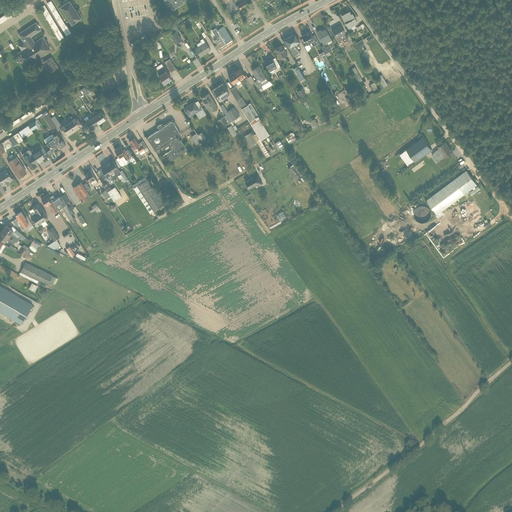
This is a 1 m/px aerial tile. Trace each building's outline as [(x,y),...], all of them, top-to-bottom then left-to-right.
[(71,25),(81,18),(69,0),(68,0),(66,2),(64,0),(62,1),(64,4),(59,6),(71,25)] [(172,10),(184,3),(181,0),(163,0),(167,7),(169,6),(172,10)] [(221,0),(222,2),(223,1),(231,15),(240,10),(248,5),(245,0),(237,5),(237,6),(236,6),(232,0),(221,0)] [(219,47),(232,39),(221,23),(219,25),(218,24),(219,23),(219,21),(220,20),(212,8),(203,14),(206,19),(210,16),(213,20),(210,23),(210,25),(211,26),(210,27),(212,30),(209,32),(219,47)] [(354,24),(357,23),(353,15),(351,16),(349,12),(342,16),(350,31),(356,28),(354,24)] [(204,30),(205,30),(195,14),(178,26),(179,28),(195,17),(204,30)] [(193,19),(199,29),(201,28),(195,19),(195,18),(193,19)] [(21,61),(24,65),(35,58),(36,59),(51,50),(42,37),(34,42),(31,37),(41,30),(39,27),(40,27),(38,24),(37,25),(36,22),(18,34),(23,42),(18,45),(21,50),(15,54),(20,62),(21,61)] [(175,44),(182,40),(176,31),(179,30),(176,25),(172,27),(173,27),(167,31),(169,35),(175,44)] [(347,40),(345,36),(344,35),(345,34),(340,26),(332,31),(338,42),(342,40),(344,42),(347,40)] [(323,45),(331,40),(325,30),(321,32),(320,30),(316,32),(323,45)] [(313,47),(319,43),(314,35),(312,37),(309,32),(301,36),(306,44),(308,43),(310,42),(313,47)] [(300,42),(295,34),(284,40),(293,55),(294,55),(295,57),(297,56),(297,57),(300,55),(297,51),(300,49),(298,45),(298,46),(296,44),(300,42)] [(200,57),(210,50),(205,42),(202,39),(200,41),(202,44),(195,49),(200,57)] [(158,49),(161,47),(157,40),(154,42),(150,45),(151,46),(149,47),(151,50),(153,49),(154,50),(157,48),(158,49)] [(280,59),(288,55),(284,48),(283,49),(280,45),(274,49),(280,59)] [(321,47),(327,57),(331,55),(330,52),(331,51),(328,46),(326,48),(324,45),(321,47)] [(328,69),(331,67),(323,52),(318,55),(322,61),(323,60),(328,69)] [(269,72),(277,68),(280,66),(275,58),(273,59),(271,57),(269,59),(267,56),(265,57),(265,61),(263,62),(269,72)] [(47,73),(58,68),(53,57),(41,62),(47,73)] [(171,72),(176,69),(169,59),(164,62),(171,72)] [(164,83),(171,79),(161,64),(156,67),(154,68),(164,83)] [(270,80),(268,81),(264,75),(259,66),(252,70),(257,79),(254,83),(259,90),(260,92),(273,84),(270,80)] [(301,83),(305,80),(298,67),(293,69),(301,83)] [(359,83),(362,81),(355,67),(352,69),(359,83)] [(246,75),(245,75),(240,68),(234,72),(241,83),(243,86),(249,83),(251,85),(254,83),(250,76),(248,78),(246,75)] [(241,83),(234,72),(228,76),(230,79),(229,80),(232,84),(234,87),(241,83)] [(377,77),(383,88),(387,85),(381,75),(377,77)] [(369,85),(373,91),(378,89),(374,82),(369,85)] [(221,101),(229,95),(222,83),(213,89),(221,101)] [(78,93),(80,96),(81,98),(91,91),(87,86),(77,92),(78,93)] [(234,87),(230,90),(256,133),(260,140),(269,135),(258,117),(250,104),(246,106),(241,97),(240,98),(234,87)] [(300,98),(306,94),(302,88),(297,91),(297,92),(297,93),(299,97),(300,97),(300,98)] [(70,103),(80,96),(78,93),(67,99),(70,103)] [(210,112),(217,108),(209,93),(201,98),(210,112)] [(74,115),(76,113),(69,102),(66,99),(64,101),(74,115)] [(100,105),(103,109),(108,106),(108,105),(109,104),(107,100),(106,101),(104,99),(99,102),(100,105)] [(199,119),(206,115),(200,105),(197,106),(194,102),(184,108),(189,117),(195,113),(199,119)] [(39,105),(21,117),(22,119),(40,108),(39,106),(40,106),(39,105)] [(234,107),(227,112),(223,105),(220,106),(226,116),(231,124),(232,126),(233,124),(231,121),(240,116),(234,107)] [(46,110),(42,113),(43,115),(42,115),(52,129),(57,126),(51,117),(46,110)] [(100,122),(106,119),(100,111),(93,116),(98,124),(101,123),(100,122)] [(51,117),(57,126),(60,124),(54,115),(51,117)] [(74,130),(81,125),(75,115),(71,118),(72,120),(69,122),(74,130)] [(98,124),(93,116),(89,118),(87,116),(84,118),(90,129),(95,125),(96,126),(98,124)] [(227,127),(231,124),(226,116),(223,117),(218,120),(222,127),(221,127),(223,130),(227,127)] [(28,125),(31,130),(36,127),(37,128),(40,126),(39,125),(41,124),(37,118),(28,125)] [(315,128),(319,126),(315,119),(314,119),(313,118),(310,119),(311,121),(315,128)] [(166,164),(187,150),(181,141),(179,141),(176,137),(180,134),(172,121),(164,126),(162,123),(156,127),(158,130),(146,138),(155,151),(161,146),(163,149),(164,148),(166,150),(169,148),(169,145),(172,149),(162,156),(166,164)] [(74,130),(69,122),(65,125),(64,123),(60,125),(66,135),(74,130)] [(301,134),(305,132),(300,122),(296,124),(301,134)] [(236,134),(232,126),(231,124),(227,127),(232,136),(236,134)] [(22,137),(32,131),(31,130),(28,125),(18,132),(22,137)] [(198,134),(202,141),(203,142),(206,139),(201,132),(198,134)] [(270,155),(260,140),(256,133),(253,135),(251,132),(244,137),(250,147),(257,143),(266,157),(270,155)] [(60,149),(65,145),(62,140),(59,141),(58,139),(60,138),(57,134),(56,134),(54,135),(53,134),(52,133),(44,139),(47,144),(44,146),(49,154),(53,152),(52,150),(58,146),(60,149)] [(196,145),(202,141),(198,134),(196,133),(190,137),(196,145)] [(291,134),(291,133),(285,137),(289,144),(296,140),(294,137),(293,137),(294,136),(292,133),(291,134)] [(13,146),(18,143),(13,135),(8,139),(13,146)] [(143,141),(138,144),(134,138),(129,141),(136,154),(139,152),(141,155),(148,150),(143,141)] [(406,150),(415,162),(432,150),(423,138),(406,150)] [(278,150),(283,147),(279,141),(274,144),(278,150)] [(439,161),(452,152),(445,142),(438,147),(439,149),(436,151),(438,155),(436,156),(439,161)] [(9,158),(13,156),(12,153),(16,152),(14,146),(5,150),(9,158)] [(129,158),(132,156),(128,150),(125,151),(124,149),(122,150),(120,146),(114,150),(119,158),(120,157),(123,162),(129,158)] [(22,154),(31,168),(36,165),(35,165),(38,163),(30,151),(29,149),(22,154)] [(32,149),(30,151),(38,163),(41,161),(40,160),(45,157),(40,149),(34,152),(32,149)] [(18,178),(27,172),(22,165),(17,156),(8,162),(18,178)] [(120,172),(113,161),(102,169),(104,173),(103,173),(105,176),(106,176),(107,177),(108,179),(120,172)] [(301,170),(302,170),(296,162),(288,169),(296,180),(303,174),(301,170)] [(9,181),(12,179),(5,169),(0,172),(0,179),(4,186),(10,182),(9,181)] [(93,186),(98,183),(90,170),(85,174),(93,186)] [(477,185),(466,171),(426,201),(437,215),(477,185)] [(262,182),(257,174),(252,176),(253,177),(245,182),(245,184),(247,188),(247,187),(248,189),(257,184),(258,186),(262,184),(261,182),(262,182)] [(145,177),(131,186),(133,189),(134,188),(150,214),(153,212),(163,205),(145,177)] [(82,202),(90,197),(88,193),(87,192),(91,190),(86,183),(83,185),(81,183),(73,188),(82,202)] [(69,201),(64,194),(59,197),(73,219),(75,217),(71,210),(74,208),(71,205),(69,201)] [(53,213),(57,211),(52,202),(51,203),(46,195),(41,199),(46,206),(46,207),(48,205),(53,213)] [(76,223),(73,219),(59,197),(56,200),(53,195),(50,197),(58,210),(62,208),(73,225),(76,223)] [(36,226),(48,218),(42,210),(38,204),(33,208),(36,213),(30,217),(36,226)] [(96,204),(91,207),(92,208),(89,210),(91,213),(95,210),(97,213),(101,211),(99,208),(96,204)] [(431,217),(431,215),(431,213),(431,212),(430,210),(429,209),(427,207),(426,207),(424,206),(422,206),(421,206),(419,207),(418,207),(416,208),(415,210),(414,211),(414,213),(413,215),(413,216),(414,218),(415,220),(416,221),(417,222),(419,223),(420,224),(422,224),(424,224),(426,223),(427,222),(429,221),(430,220),(431,218),(431,217)] [(23,228),(28,224),(25,219),(26,219),(21,212),(17,214),(18,215),(16,216),(17,218),(13,221),(17,227),(20,225),(23,228)] [(130,221),(132,225),(145,218),(143,214),(130,221)] [(84,227),(87,225),(81,215),(77,218),(84,227)] [(12,226),(10,229),(6,226),(2,231),(18,244),(20,241),(17,239),(19,236),(24,240),(25,237),(12,226)] [(56,239),(59,237),(52,227),(47,230),(54,241),(47,245),(54,249),(58,247),(59,248),(59,247),(60,247),(60,246),(60,245),(56,239)] [(18,244),(2,231),(0,233),(0,238),(5,243),(7,240),(13,245),(13,244),(16,246),(17,246),(18,247),(20,245),(18,244)] [(59,256),(60,253),(47,246),(45,249),(59,256)] [(71,257),(75,255),(69,247),(66,249),(71,257)] [(396,255),(373,269),(374,272),(397,257),(396,255)] [(25,262),(19,275),(46,288),(50,281),(52,282),(52,283),(55,284),(57,279),(55,278),(54,278),(52,277),(52,276),(25,262)] [(28,289),(34,292),(38,287),(32,283),(28,289)] [(32,305),(0,286),(0,313),(15,322),(14,324),(19,327),(20,325),(21,325),(32,305)]
